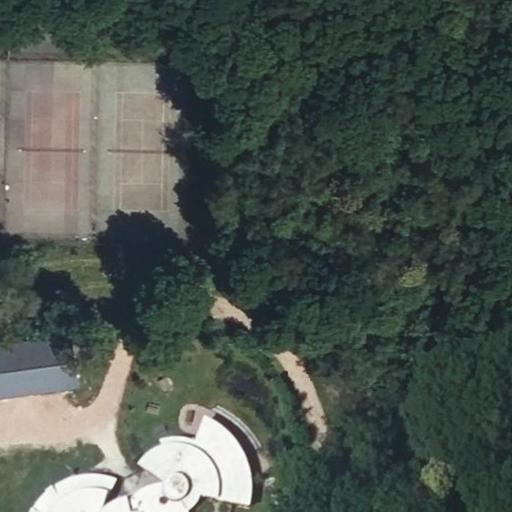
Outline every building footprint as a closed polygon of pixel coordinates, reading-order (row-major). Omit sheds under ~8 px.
[(74,329),(0,337),(0,390),(79,382),(74,329)] [(145,471),(143,473),(164,488),(164,489),(163,491),(163,492),(163,493),(162,496),(163,497),(163,498),(163,499),(164,500),(164,501),(166,503),(167,505),(168,506),(169,506),(171,507),(172,507),(173,508),(178,508),(180,508),(181,507),(182,507),(183,507),(186,508),(189,506),(193,502),(196,497),(197,495),(247,506),(249,498),(250,489),(249,480),(243,481),(242,477),(241,473),(240,469),(235,459),(241,457),(235,447),(232,444),(221,435),(213,431),(206,428),(195,451),(194,450),(191,449),(187,448),(184,447),(180,447),(177,446),(173,447),(170,447),(166,447),(163,448),(162,448),(164,456),(161,457),(155,460),(150,464),(145,471)] [(240,469),(241,473),(242,477),(243,481),(249,480),(246,466),(241,457),(235,459),(240,469)] [(129,511),(127,501),(111,507),(104,503),(114,482),(109,480),(100,479),(91,479),(82,480),(74,482),(69,483),(61,487),(51,495),(44,502),(42,505),(37,511),(129,511)] [(127,501),(129,511),(187,511),(186,508),(183,507),(182,507),(181,507),(180,508),(178,508),(173,508),(172,507),(171,507),(169,506),(168,506),(167,505),(166,503),(164,501),(164,500),(163,499),(163,498),(163,497),(162,496),(163,493),(163,492),(163,491),(164,489),(150,491),(140,494),(135,497),(127,501)]
